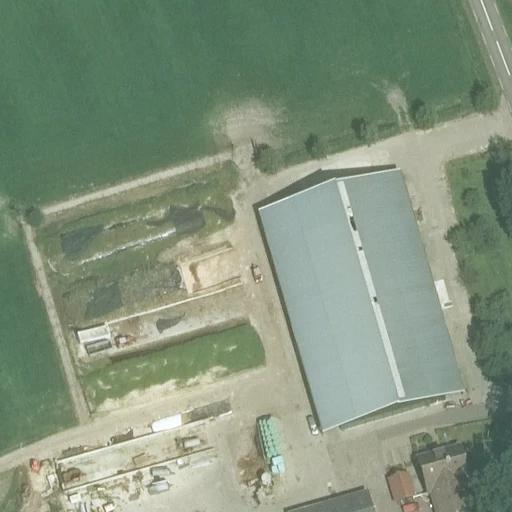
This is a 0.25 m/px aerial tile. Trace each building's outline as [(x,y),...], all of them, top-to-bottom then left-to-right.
[(402,177),(259,217),(321,437),(464,396),(402,177)] [(186,430),(191,449),(225,441),(221,422),(186,430)] [(292,465),(289,436),(271,438),(275,467),(292,465)] [(427,496),(434,494),(462,486),(468,484),(458,449),(417,461),(427,496)] [(63,467),(70,492),(114,479),(107,454),(63,467)] [(388,482),(394,505),(416,499),(409,476),(388,482)] [(439,511),(469,511),(462,486),(434,494),(439,511)] [(371,511),(366,496),(310,511),(371,511)]
